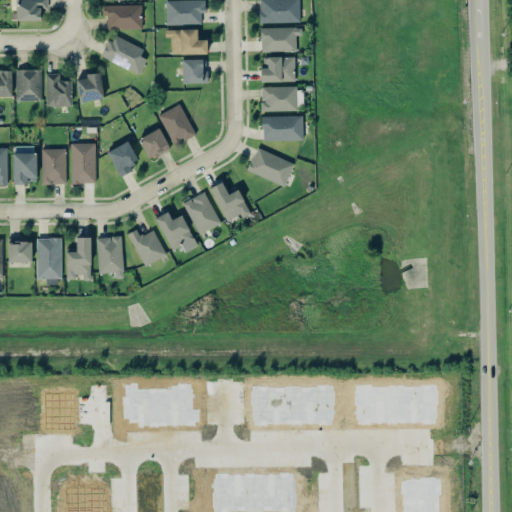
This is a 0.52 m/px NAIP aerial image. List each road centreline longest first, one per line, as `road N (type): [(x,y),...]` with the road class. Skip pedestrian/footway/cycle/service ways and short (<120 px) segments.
road 1 (tertiary): [(490,511),(478,0)]
road 2 (residential): [(107,212),(232,142),(234,0)]
